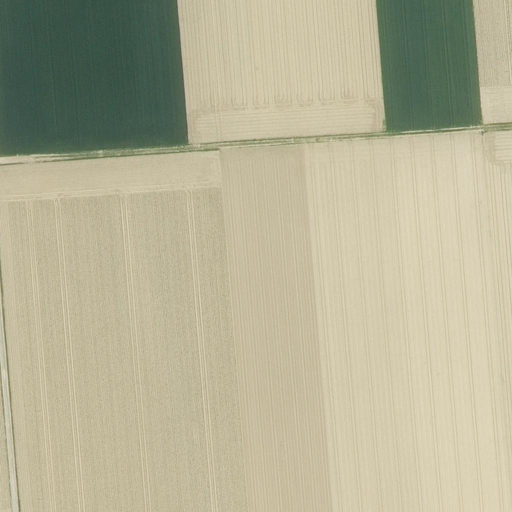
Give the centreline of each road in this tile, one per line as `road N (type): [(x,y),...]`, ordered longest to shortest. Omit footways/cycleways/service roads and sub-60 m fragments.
road 1 (track): [(511,127),(0,159)]
road 2 (track): [(14,511),(0,331)]
